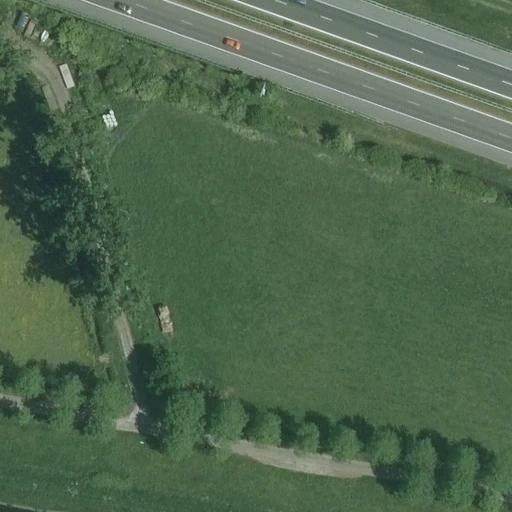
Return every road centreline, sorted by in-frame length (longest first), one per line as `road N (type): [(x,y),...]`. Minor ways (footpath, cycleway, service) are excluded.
road 1 (unclassified): [(0,57),(44,63),(61,89),(148,431)]
road 2 (motorway): [(110,0),(511,142)]
road 3 (unclassified): [(511,500),(148,431)]
road 4 (motorway): [(511,87),(266,0)]
road 5 (unclassified): [(148,431),(0,404)]
